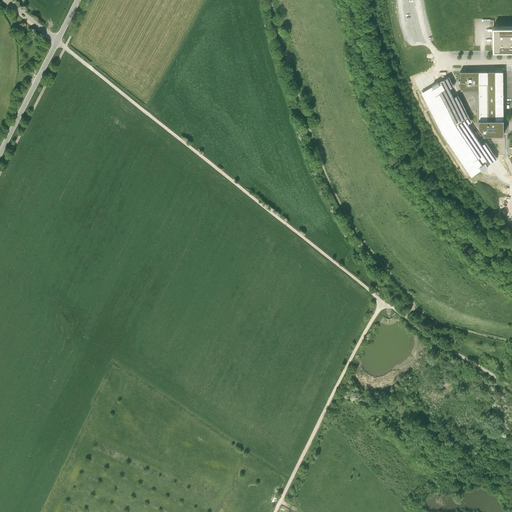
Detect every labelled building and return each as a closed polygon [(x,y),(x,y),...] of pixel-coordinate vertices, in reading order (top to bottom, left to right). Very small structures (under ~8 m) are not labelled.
[(511,50),(511,26),(492,27),(493,51),(511,50)] [(478,90),(479,119),(503,119),(503,71),(491,71),(469,71),(460,71),(460,90),(478,90)] [(472,121),(469,116),(458,95),(454,97),(449,88),(454,86),(449,76),(432,85),(428,87),(421,91),(442,134),(471,176),(481,169),(482,170),(488,166),(487,165),(491,162),(497,158),(488,144),(486,141),(482,144),(468,124),(472,121)] [(468,108),(475,105),(471,96),(464,98),(468,108)] [(503,119),(479,119),(479,126),(484,135),(504,134),(503,128),(505,128),(505,127),(505,126),(503,125),(503,119)]
